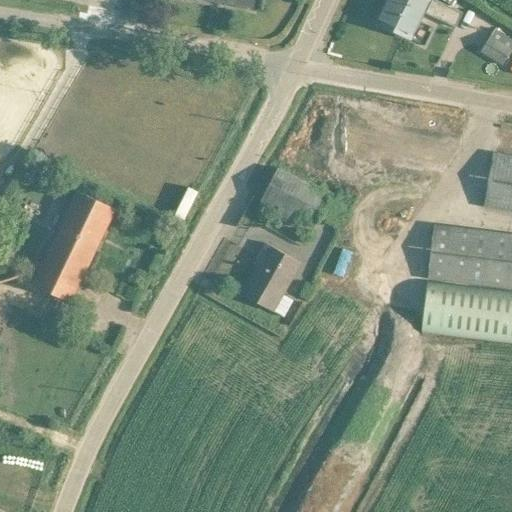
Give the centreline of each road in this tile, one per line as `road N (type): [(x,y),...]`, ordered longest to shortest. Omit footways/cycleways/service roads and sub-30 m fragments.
road 1 (tertiary): [(293,66),(84,454),(63,511)]
road 2 (unclassified): [(0,12),(293,66)]
road 3 (unclassified): [(293,66),(511,101)]
